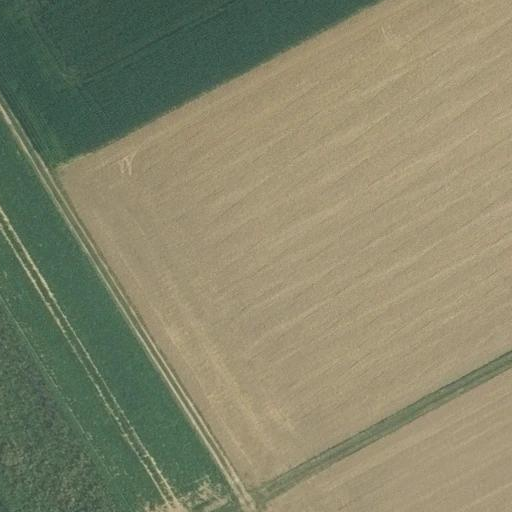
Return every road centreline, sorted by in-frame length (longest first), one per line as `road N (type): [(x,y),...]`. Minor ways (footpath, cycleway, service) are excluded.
road 1 (track): [(0,106),(248,500)]
road 2 (track): [(511,359),(248,500)]
